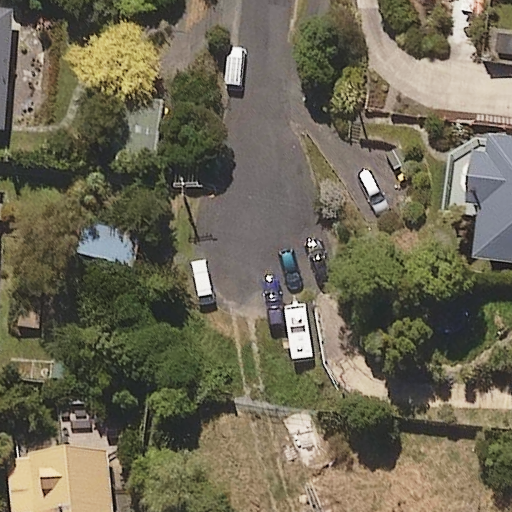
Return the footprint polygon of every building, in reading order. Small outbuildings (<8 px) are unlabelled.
[(11,12),(0,11),(0,130),(5,131),(11,12)] [(511,27),(494,25),(489,63),(511,66),(511,27)] [(511,77),(498,76),(493,120),(511,122),(511,77)] [(162,99),(120,99),(120,173),(162,173),(162,99)] [(511,139),(484,137),(478,202),(487,203),(482,258),(511,260),(511,139)] [(138,238),(84,231),(77,286),(131,294),(138,238)] [(112,511),(107,453),(8,463),(12,511),(112,511)]
